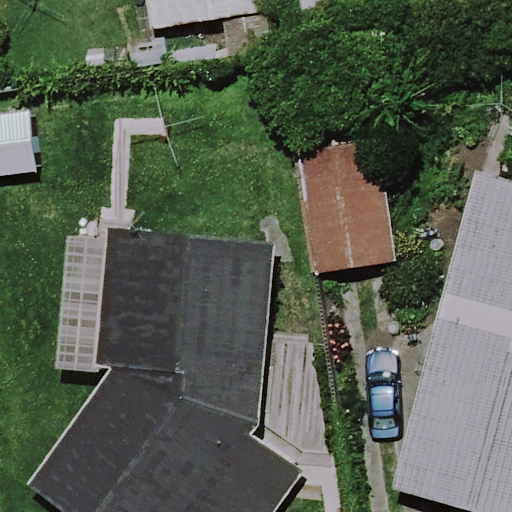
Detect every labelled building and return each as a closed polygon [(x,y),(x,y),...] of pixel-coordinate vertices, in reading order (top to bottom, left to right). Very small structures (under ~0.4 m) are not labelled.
[(264,58),(255,0),(138,0),(143,36),(226,24),(232,62),(264,58)] [(397,36),(390,0),(296,0),(304,51),(397,36)] [(395,270),(387,160),(293,168),(301,277),(395,270)] [(511,511),(511,188),(468,177),(388,494),(459,511),(511,511)] [(261,248),(105,229),(88,363),(101,384),(25,492),(54,511),(272,511),(299,475),(245,437),(261,248)]
